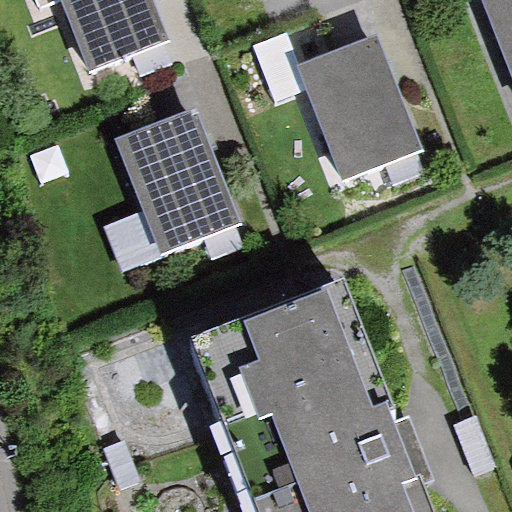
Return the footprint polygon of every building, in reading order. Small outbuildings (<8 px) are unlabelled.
[(36,0),(42,12),(63,3),(92,76),(134,60),(142,80),(175,67),(168,49),(172,47),(152,0),(36,0)] [(511,0),(486,0),(482,2),(511,76),(511,0)] [(377,43),(298,75),(343,188),(385,171),(393,191),(426,178),(419,160),(423,159),(377,43)] [(199,116),(117,148),(144,215),(105,230),(123,275),(207,243),(214,261),(246,249),(240,233),(244,231),(199,116)] [(342,309),(198,365),(255,511),(421,511),(388,427),(342,309)]
